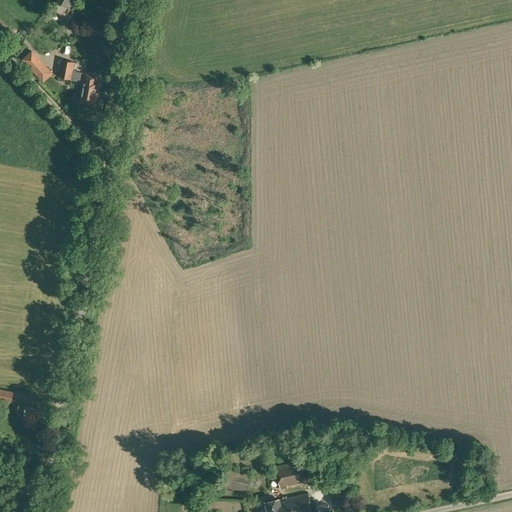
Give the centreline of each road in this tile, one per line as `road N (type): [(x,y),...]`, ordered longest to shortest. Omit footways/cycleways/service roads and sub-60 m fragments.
road 1 (tertiary): [(43,511),(143,0)]
road 2 (track): [(110,165),(0,47)]
